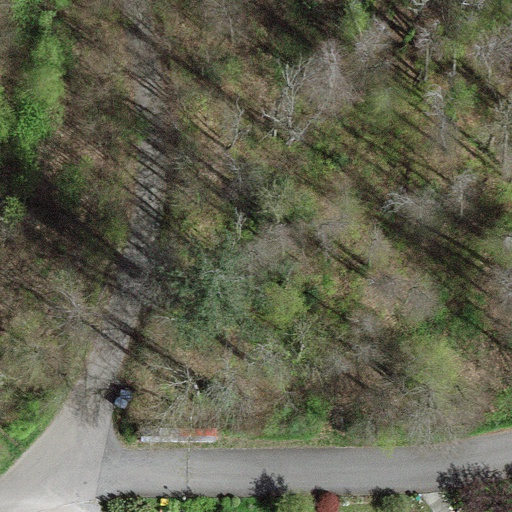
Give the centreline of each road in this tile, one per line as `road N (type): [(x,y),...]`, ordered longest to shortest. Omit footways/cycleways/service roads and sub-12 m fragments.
road 1 (unclassified): [(62,479),(142,237),(143,107),(132,0)]
road 2 (unclassified): [(62,479),(348,480),(511,450)]
